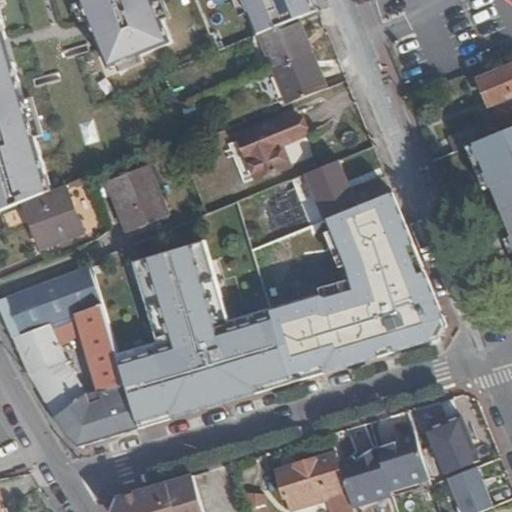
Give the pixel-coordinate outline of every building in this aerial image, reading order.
[(156,0),(83,0),(112,69),(174,44),(156,0)] [(241,0),(245,0),(260,36),(263,35),(301,19),(320,12),(315,0),(237,0),(238,1),(241,0)] [(511,0),(487,0),(492,13),(511,4),(511,0)] [(9,41),(0,9),(0,214),(52,192),(16,64),(14,65),(7,42),(9,41)] [(330,90),(301,19),(263,35),(292,106),(330,90)] [(427,74),(487,50),(480,32),(461,39),(453,21),(412,38),(427,74)] [(511,123),(511,69),(481,83),(493,114),(496,113),(502,127),(511,123)] [(256,183),(291,169),(283,149),(303,140),(294,119),(239,142),(256,183)] [(451,139),(457,154),(476,146),(487,141),(481,127),(451,139)] [(511,130),(487,141),(476,146),(511,234),(511,130)] [(341,162),(309,175),(328,221),(360,208),(341,162)] [(148,172),(108,190),(127,235),(168,219),(148,172)] [(29,215),(42,251),(77,238),(70,218),(76,216),(68,195),(59,199),(61,204),(29,215)] [(328,221),(316,226),(334,270),(377,254),(366,226),(371,224),(364,206),(360,208),(328,221)] [(211,263),(205,243),(143,261),(149,280),(142,282),(152,317),(159,315),(169,348),(140,356),(138,349),(119,355),(142,428),(161,423),(159,417),(173,413),(175,418),(208,409),(206,403),(222,399),(224,404),(257,395),(255,389),(273,384),(274,390),(293,384),(270,311),(262,313),(264,320),(248,325),(246,318),(229,323),(217,283),(210,285),(204,265),(211,263)] [(149,280),(143,261),(136,263),(142,282),(149,280)] [(211,263),(204,265),(210,285),(217,283),(211,263)] [(404,322),(382,266),(338,283),(347,306),(353,303),(364,336),(404,322)] [(102,303),(90,268),(1,304),(16,338),(53,325),(77,315),(103,306),(102,303)] [(119,355),(103,306),(77,315),(79,322),(102,391),(88,397),(58,419),(70,439),(81,448),(142,428),(119,355)] [(262,313),(246,318),(248,325),(264,320),(262,313)] [(159,315),(152,317),(160,343),(138,349),(140,356),(169,348),(159,315)] [(53,325),(16,338),(30,371),(58,419),(88,397),(66,362),(55,331),(53,325)] [(255,389),(257,395),(274,390),(273,384),(255,389)] [(206,403),(208,409),(224,404),(222,399),(206,403)] [(159,417),(161,423),(175,418),(173,413),(159,417)] [(480,462),(461,418),(428,431),(447,476),(480,462)] [(417,440),(415,433),(402,437),(411,442),(417,440)] [(389,492),(428,479),(428,477),(421,452),(417,440),(411,442),(402,437),(375,446),(377,451),(389,492)] [(421,452),(428,477),(436,475),(428,450),(421,452)] [(340,470),(351,510),(391,497),(389,492),(377,451),(342,462),(344,469),(340,470)] [(317,459),(317,460),(276,472),(284,499),(287,498),(290,511),(328,501),(331,511),(350,511),(334,454),(317,459)] [(111,511),(203,511),(193,476),(116,499),(111,511)]
